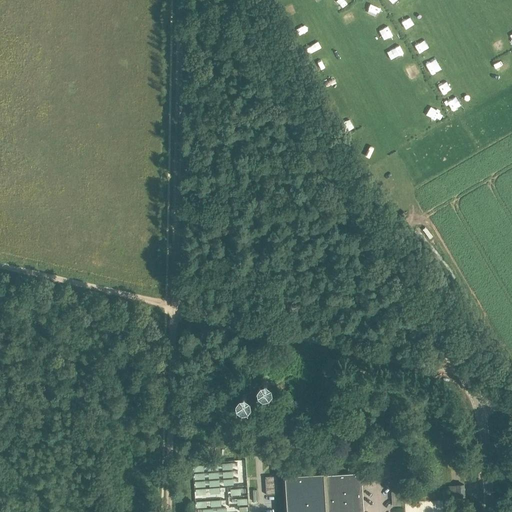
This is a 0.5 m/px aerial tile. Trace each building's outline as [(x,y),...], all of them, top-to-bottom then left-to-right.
[(249,387),(256,398),(263,394),(256,382),(249,387)] [(293,394),(291,390),(287,392),(288,395),(284,397),(283,398),(283,399),(282,399),(282,400),(284,403),(282,405),(284,409),(283,409),(291,422),(299,417),(297,414),(306,409),(300,399),(298,401),(297,400),(295,401),(296,402),(289,406),(285,400),(285,399),(289,396),(290,397),(293,394)] [(364,511),(362,473),(324,476),(323,473),(286,476),(288,511),(364,511)] [(277,475),(265,476),(266,495),(278,494),(277,475)] [(465,497),(464,485),(457,485),(457,486),(449,486),(450,498),(458,497),(458,498),(465,497)] [(401,506),(400,491),(391,492),(392,506),(401,506)]
